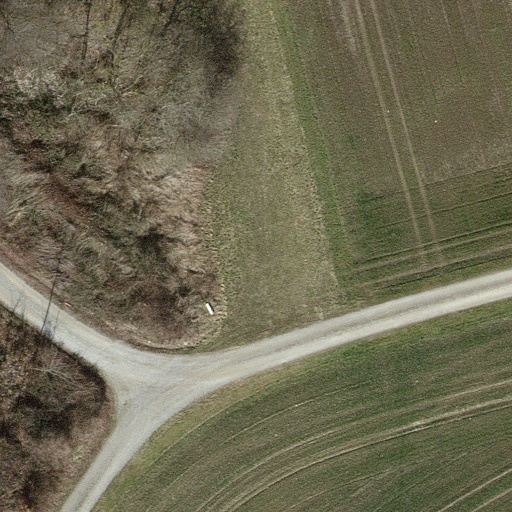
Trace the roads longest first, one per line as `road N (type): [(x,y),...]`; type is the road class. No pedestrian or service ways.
road 1 (track): [(165,393),(341,330),(511,285)]
road 2 (track): [(0,256),(165,393)]
road 3 (track): [(81,511),(165,393)]
